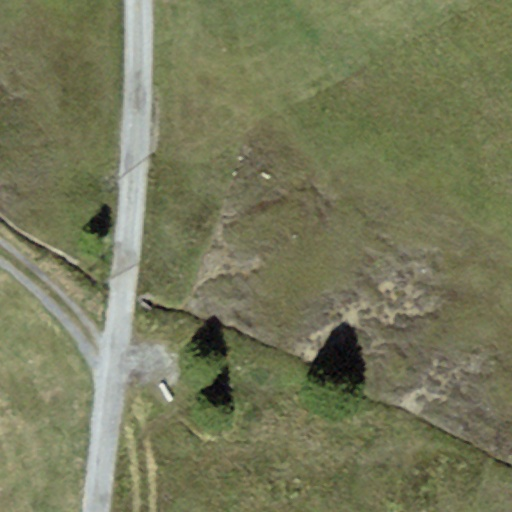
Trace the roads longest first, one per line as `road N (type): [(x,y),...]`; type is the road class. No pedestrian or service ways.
road 1 (track): [(97,511),(141,37),(134,0)]
road 2 (track): [(0,257),(110,370)]
